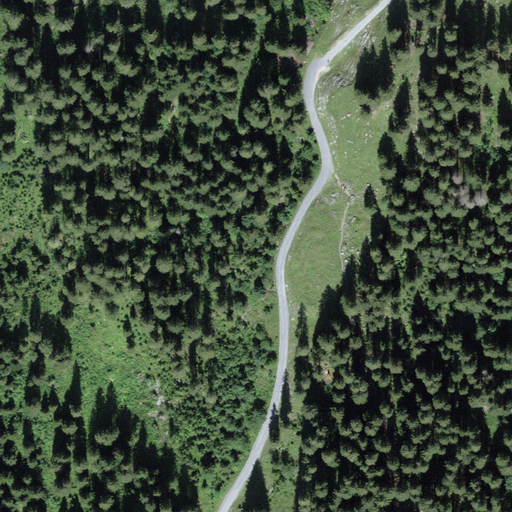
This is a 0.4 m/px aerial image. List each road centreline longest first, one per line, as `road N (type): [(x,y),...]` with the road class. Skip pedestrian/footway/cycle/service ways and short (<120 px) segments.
road 1 (track): [(225,511),(287,370),(281,247),(328,174)]
road 2 (track): [(328,174),(309,97),(317,63),(402,0)]
